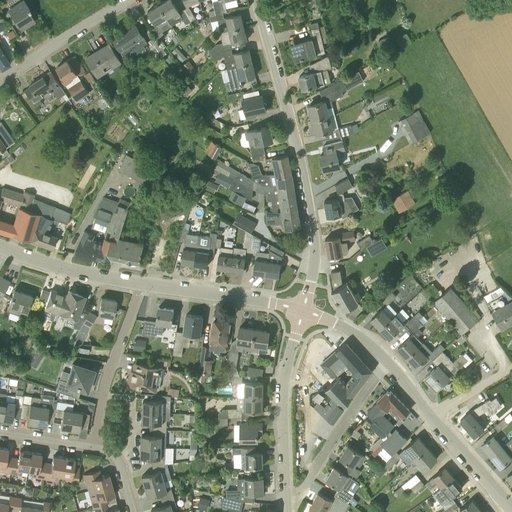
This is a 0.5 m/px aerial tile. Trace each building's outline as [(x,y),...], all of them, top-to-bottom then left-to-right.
[(31,23),(34,21),(29,12),(31,11),(23,0),(21,0),(11,7),(6,0),(0,0),(0,7),(3,12),(8,9),(16,22),(21,29),(24,27),(25,29),(32,24),(31,23)] [(179,12),(171,0),(167,0),(158,5),(171,26),(182,20),(185,25),(190,22),(183,10),(179,12)] [(221,14),(218,0),(212,2),(214,10),(215,15),(221,14)] [(232,0),(218,0),(221,14),(223,13),(227,12),(224,2),(232,0)] [(171,26),(158,5),(147,12),(155,25),(156,25),(157,26),(152,29),(161,40),(166,37),(162,32),(171,26)] [(195,19),(188,7),(183,10),(190,22),(195,19)] [(220,33),(244,27),(241,14),(226,18),(224,18),(223,13),(221,14),(215,15),(209,16),(211,22),(218,20),(221,33),(220,33)] [(0,68),(1,70),(10,65),(3,54),(5,53),(3,49),(0,44),(0,32),(6,29),(0,19),(0,68)] [(325,53),(323,44),(327,43),(323,26),(319,27),(309,30),(312,39),(291,45),(295,61),(325,53)] [(143,37),(136,27),(113,41),(123,57),(132,51),(135,55),(145,49),(143,46),(147,44),(143,37)] [(232,44),(247,40),(244,27),(220,33),(222,43),(216,45),(208,52),(211,58),(213,57),(218,52),(231,49),(230,44),(232,43),(232,44)] [(17,36),(14,30),(8,33),(11,39),(17,36)] [(402,48),(411,42),(406,33),(397,39),(402,48)] [(388,36),(379,41),(385,52),(394,47),(388,36)] [(165,52),(155,37),(148,42),(158,57),(165,52)] [(120,63),(110,46),(109,44),(95,53),(86,58),(98,77),(120,63)] [(238,66),(252,63),(249,50),(234,53),(234,54),(233,54),(231,49),(218,52),(213,57),(214,61),(220,59),(220,58),(224,56),(226,63),(227,69),(238,67),(238,66)] [(86,73),(74,56),(56,68),(62,76),(60,77),(72,95),(77,102),(90,94),(79,78),(85,74),(86,73)] [(324,84),(321,72),(327,70),(324,58),(312,64),(314,73),(312,73),(299,77),(302,90),(324,84)] [(241,79),(255,76),(252,63),(238,66),(238,67),(239,74),(233,75),(234,82),(226,84),(227,89),(240,86),(239,81),(241,79)] [(369,66),(358,71),(331,86),(336,95),(342,92),(363,81),(362,78),(372,73),(369,66)] [(194,68),(187,73),(190,77),(197,71),(194,68)] [(30,87),(24,91),(28,97),(36,108),(42,104),(39,99),(44,95),(48,102),(56,97),(57,100),(63,96),(66,100),(69,98),(51,71),(29,86),(30,87)] [(89,71),(86,73),(85,74),(89,81),(94,78),(89,71)] [(180,90),(185,97),(193,90),(187,84),(180,90)] [(343,95),(342,92),(336,95),(331,86),(319,92),(324,102),(309,106),(310,111),(308,111),(310,121),(329,116),(326,107),(332,106),(331,102),(343,95)] [(227,95),(229,103),(238,98),(237,93),(227,95)] [(266,112),(262,96),(242,100),(244,109),(247,118),(247,119),(255,117),(255,114),(266,112)] [(430,133),(418,110),(416,111),(415,109),(407,113),(407,112),(401,114),(403,118),(398,121),(410,143),(430,133)] [(333,131),(332,130),(329,116),(310,121),(313,131),(315,130),(316,135),(333,131)] [(359,130),(358,124),(338,129),(340,137),(353,134),(357,130),(359,130)] [(261,152),(265,152),(263,143),(273,140),(270,126),(246,132),(252,154),(261,152)] [(0,161),(6,157),(7,156),(7,155),(8,153),(5,149),(0,140),(0,161)] [(340,167),(336,152),(345,149),(343,141),(323,146),(325,154),(319,156),(323,171),(340,167)] [(216,158),(221,148),(215,145),(210,154),(206,151),(206,152),(216,158)] [(143,162),(146,157),(136,152),(133,157),(143,162)] [(253,162),(266,160),(265,152),(261,152),(252,154),(253,162)] [(7,156),(6,157),(11,163),(14,160),(9,154),(8,153),(7,155),(7,156)] [(147,184),(159,171),(126,154),(118,170),(136,179),(147,184)] [(272,158),(276,175),(276,177),(292,174),(288,155),(272,158)] [(292,174),(276,177),(276,175),(261,175),(258,166),(254,164),(249,164),(252,175),(251,179),(251,180),(264,186),(278,187),(293,185),(292,174)] [(253,189),(253,181),(251,180),(251,179),(232,168),(227,176),(233,179),(253,189)] [(233,179),(227,176),(225,175),(220,184),(228,188),(233,179)] [(354,212),(347,201),(345,201),(344,191),(352,186),(348,178),(335,186),(336,186),(338,199),(324,201),(327,217),(340,215),(343,218),(354,212)] [(209,191),(213,182),(204,179),(200,187),(209,191)] [(233,191),(246,197),(248,193),(252,195),(253,189),(233,179),(228,188),(233,191)] [(278,187),(264,186),(263,193),(263,195),(267,195),(273,195),(273,197),(280,197),(295,195),(293,185),(278,187)] [(0,199),(13,204),(17,193),(2,188),(0,194),(0,231),(4,233),(7,223),(0,220),(0,199)] [(242,206),(246,197),(233,191),(229,199),(242,206)] [(400,212),(415,203),(408,191),(393,200),(400,212)] [(29,241),(37,213),(50,219),(54,208),(33,199),(34,195),(23,192),(22,194),(17,193),(13,204),(19,206),(13,225),(7,223),(4,233),(29,241)] [(353,194),(346,198),(353,211),(360,207),(353,194)] [(267,201),(272,201),(272,207),(281,208),(297,205),(295,195),(280,197),(273,197),(273,195),(267,195),(267,201)] [(92,226),(107,232),(107,230),(108,223),(110,224),(112,217),(117,204),(118,204),(103,198),(93,215),(96,216),(92,226)] [(107,230),(107,232),(105,238),(116,240),(118,240),(128,208),(117,204),(112,217),(110,224),(108,223),(107,230)] [(283,218),(298,216),(297,205),(281,208),(282,212),(265,211),(266,217),(268,217),(283,218)] [(56,237),(46,233),(48,229),(51,223),(52,220),(50,219),(37,213),(29,241),(52,249),(56,237)] [(285,229),(300,227),(298,216),(283,218),(268,217),(266,217),(267,224),(284,223),(285,229)] [(243,220),(239,227),(245,231),(251,233),(254,226),(243,220)] [(185,244),(184,249),(183,249),(181,263),(194,265),(199,236),(188,234),(189,231),(184,229),(180,242),(185,244)] [(99,259),(104,243),(92,240),(94,235),(84,230),(84,231),(81,238),(73,253),(99,259)] [(253,235),(251,233),(245,231),(245,235),(243,248),(233,247),(233,248),(230,270),(243,272),(246,252),(251,253),(253,235)] [(339,237),(325,239),(328,258),(343,255),(343,253),(346,253),(348,250),(347,241),(355,240),(353,231),(339,234),(339,237)] [(209,254),(214,255),(215,247),(217,234),(212,233),(211,238),(199,236),(194,265),(207,267),(209,254)] [(253,274),(266,276),(269,253),(259,252),(261,239),(253,235),(251,253),(256,253),(253,274)] [(361,250),(373,242),(369,235),(357,243),(361,250)] [(116,240),(105,238),(104,243),(99,259),(110,262),(111,257),(120,259),(123,242),(118,240),(116,240)] [(139,263),(143,246),(123,242),(120,259),(139,263)] [(266,276),(279,278),(281,257),(284,252),(272,246),(269,250),(269,253),(266,276)] [(233,248),(220,247),(220,248),(217,268),(230,270),(233,248)] [(339,269),(339,270),(331,272),(329,275),(331,286),(332,292),(347,283),(347,279),(350,279),(348,268),(339,269)] [(0,296),(2,297),(10,283),(0,277),(0,296)] [(343,311),(358,302),(347,283),(332,292),(343,311)] [(479,320),(478,319),(451,287),(443,294),(433,301),(461,335),(479,320)] [(46,300),(50,290),(44,288),(40,298),(46,300)] [(24,317),(31,296),(14,290),(7,311),(24,317)] [(382,300),(388,295),(383,290),(377,295),(375,297),(380,302),(382,300)] [(61,314),(67,297),(50,291),(44,308),(52,311),(49,320),(56,323),(59,313),(61,314)] [(68,319),(68,317),(83,321),(88,312),(79,309),(84,296),(75,293),(69,291),(68,293),(67,297),(61,314),(60,316),(68,319)] [(422,291),(404,306),(412,315),(429,299),(422,291)] [(387,305),(396,296),(391,292),(388,295),(382,300),(387,305)] [(507,304),(502,295),(492,301),(487,304),(502,330),(511,323),(511,300),(509,302),(507,304)] [(113,317),(115,301),(101,298),(98,317),(104,318),(104,323),(111,324),(113,317)] [(154,336),(155,333),(162,334),(164,325),(171,326),(174,310),(158,307),(156,322),(145,321),(142,335),(154,336)] [(380,329),(391,319),(382,309),(371,319),(380,329)] [(395,333),(400,337),(409,329),(424,316),(419,311),(413,316),(414,316),(409,321),(407,318),(402,322),(396,315),(391,319),(380,329),(389,339),(395,333)] [(80,344),(95,316),(88,312),(83,321),(79,330),(73,340),(80,344)] [(183,342),(190,343),(191,334),(200,336),(202,317),(186,315),(184,333),(176,332),(173,355),(182,356),(183,342)] [(413,334),(423,325),(428,320),(424,316),(409,329),(413,334)] [(225,352),(229,324),(213,322),(210,341),(214,342),(213,350),(214,350),(214,353),(220,354),(220,351),(225,352)] [(240,327),(236,350),(239,351),(243,351),(244,345),(252,347),(254,330),(240,327)] [(266,354),(269,332),(254,330),(252,347),(260,348),(259,353),(266,354)] [(422,343),(413,334),(409,338),(398,348),(407,358),(422,343)] [(461,344),(465,340),(461,335),(456,339),(461,344)] [(144,352),(146,341),(134,339),(132,350),(144,352)] [(31,346),(36,349),(37,349),(37,348),(38,348),(40,349),(42,347),(44,348),(45,346),(40,343),(35,340),(31,346)] [(358,357),(345,342),(334,352),(347,367),(358,357)] [(416,367),(427,357),(428,356),(433,360),(442,351),(445,349),(440,345),(432,352),(423,342),(422,343),(407,358),(416,367)] [(210,359),(211,347),(202,345),(198,372),(211,374),(213,360),(210,359)] [(35,368),(43,353),(36,349),(27,363),(35,368)] [(433,360),(433,361),(438,366),(425,378),(436,390),(449,378),(441,369),(442,368),(441,366),(449,358),(442,351),(433,360)] [(228,362),(228,366),(229,367),(236,367),(239,353),(230,352),(230,353),(228,362)] [(325,390),(344,408),(371,371),(358,357),(347,367),(334,352),(320,365),(335,381),(325,390)] [(454,377),(458,374),(456,372),(463,365),(465,367),(472,360),(466,353),(463,356),(461,354),(453,363),(449,358),(441,366),(442,368),(441,369),(449,378),(452,375),(454,377)] [(229,367),(228,366),(228,362),(221,361),(219,374),(228,376),(229,367)] [(94,371),(73,364),(70,373),(66,382),(59,380),(56,391),(78,398),(80,390),(83,391),(87,392),(94,371)] [(164,377),(165,370),(135,364),(133,378),(130,377),(128,387),(142,390),(142,388),(155,390),(156,387),(160,388),(162,377),(164,377)] [(262,376),(263,369),(248,367),(247,376),(262,376)] [(228,376),(228,385),(238,385),(242,385),(242,383),(242,376),(228,376)] [(25,381),(19,379),(17,387),(24,388),(25,381)] [(262,383),(245,383),(245,397),(262,397),(262,383)] [(344,408),(325,390),(323,387),(315,394),(327,403),(325,406),(320,402),(315,409),(333,423),(344,408)] [(179,396),(180,389),(169,388),(168,395),(179,396)] [(19,418),(23,398),(23,396),(22,396),(23,390),(16,389),(15,397),(6,395),(2,420),(12,421),(12,417),(19,418)] [(402,418),(409,410),(391,391),(387,391),(377,402),(386,410),(387,412),(396,422),(401,417),(402,418)] [(162,413),(163,406),(167,406),(167,396),(155,395),(155,401),(143,401),(142,412),(162,413)] [(40,401),(40,399),(23,396),(23,398),(19,418),(27,420),(27,423),(36,425),(40,401)] [(237,409),(228,409),(227,418),(245,418),(245,412),(262,412),(262,397),(245,397),(238,397),(237,397),(237,409)] [(477,416),(487,410),(490,415),(497,411),(496,409),(501,406),(496,398),(491,401),(490,400),(470,412),(460,420),(474,437),(486,426),(477,416)] [(56,403),(40,401),(36,425),(45,426),(46,422),(53,424),(55,409),(56,403)] [(367,412),(375,420),(371,425),(382,436),(385,439),(392,432),(389,430),(394,425),(385,415),(387,412),(386,410),(377,402),(367,412)] [(55,409),(53,424),(61,425),(60,429),(69,430),(72,411),(55,409)] [(87,429),(89,414),(72,411),(69,430),(79,431),(79,428),(87,429)] [(142,423),(154,424),(154,430),(166,430),(166,420),(162,419),(162,413),(142,412),(142,423)] [(498,432),(508,423),(504,419),(494,427),(498,432)] [(262,430),(262,423),(240,423),(240,425),(240,435),(235,435),(235,441),(240,441),(257,441),(257,430),(262,430)] [(357,439),(361,434),(355,429),(351,435),(357,439)] [(387,460),(395,451),(407,440),(395,429),(392,432),(385,439),(380,444),(383,447),(379,451),(387,460)] [(165,441),(166,430),(154,430),(153,436),(142,436),(141,447),(161,447),(161,441),(165,441)] [(370,448),(373,451),(380,444),(385,439),(382,436),(370,448)] [(491,457),(502,447),(493,436),(481,445),(491,457)] [(427,448),(418,437),(405,449),(405,450),(410,456),(407,459),(410,463),(427,448)] [(371,453),(374,456),(379,451),(383,447),(380,444),(373,451),(371,453)] [(500,467),(511,458),(511,457),(511,456),(511,452),(505,444),(502,447),(491,457),(500,467)] [(358,469),(354,466),(361,454),(348,446),(340,458),(346,462),(343,468),(356,477),(360,471),(358,469)] [(8,449),(0,447),(0,471),(10,474),(12,461),(6,460),(8,449)] [(165,448),(161,447),(141,447),(141,458),(153,459),(152,467),(164,464),(165,454),(165,448)] [(183,458),(183,447),(166,447),(167,462),(175,462),(175,458),(183,458)] [(233,448),(233,454),(241,454),(242,468),(262,467),(262,453),(256,453),(255,447),(241,447),(233,448)] [(424,470),(437,459),(427,448),(410,463),(414,467),(417,463),(424,470)] [(27,471),(30,453),(20,451),(18,462),(12,461),(10,474),(21,475),(22,470),(27,471)] [(387,460),(379,451),(374,456),(383,465),(384,464),(387,460)] [(389,469),(401,456),(395,451),(387,460),(384,464),(389,469)] [(39,465),(41,454),(30,453),(27,471),(33,472),(32,477),(43,479),(45,466),(39,465)] [(61,477),(64,458),(53,456),(51,467),(45,466),(43,479),(54,481),(55,476),(61,477)] [(73,471),(75,460),(64,458),(61,477),(66,477),(65,482),(77,484),(79,472),(73,471)] [(165,481),(163,475),(167,474),(164,465),(164,464),(152,467),(154,473),(142,476),(145,487),(165,481)] [(355,480),(348,476),(334,467),(326,480),(338,488),(335,494),(347,502),(353,495),(348,491),(355,480)] [(442,488),(454,478),(445,468),(425,484),(430,489),(436,484),(435,483),(437,482),(442,488)] [(111,485),(108,474),(98,477),(96,471),(84,475),(87,486),(86,486),(88,491),(111,485)] [(397,498),(410,488),(420,479),(415,474),(393,493),(397,498)] [(263,493),(262,478),(237,479),(238,490),(226,490),(226,497),(243,501),(244,501),(252,502),(252,494),(263,493)] [(450,498),(462,488),(454,478),(442,488),(447,494),(442,498),(445,502),(450,498)] [(415,493),(424,485),(420,479),(410,488),(415,493)] [(173,497),(170,486),(166,487),(165,481),(145,487),(148,498),(160,494),(161,500),(173,497)] [(106,504),(109,503),(107,498),(114,495),(111,485),(88,491),(89,497),(90,496),(94,508),(106,504)] [(343,511),(350,505),(335,495),(332,500),(318,493),(312,504),(326,511),(325,511),(343,511)] [(9,496),(8,502),(0,501),(0,511),(6,511),(7,509),(13,510),(15,497),(9,496)] [(30,511),(31,506),(32,502),(21,500),(21,498),(15,497),(13,510),(19,511),(30,511)] [(176,507),(173,497),(161,500),(163,506),(152,509),(152,511),(173,511),(172,508),(176,507)] [(229,509),(241,511),(244,501),(243,501),(226,497),(224,497),(222,507),(229,509)] [(352,497),(347,502),(350,505),(353,507),(357,501),(352,497)] [(206,509),(209,500),(200,498),(198,507),(206,509)] [(461,511),(477,511),(480,510),(472,500),(460,510),(461,511)] [(43,502),(42,508),(31,506),(30,511),(47,511),(49,503),(43,502)] [(445,511),(451,511),(459,507),(455,502),(444,510),(445,511)]
